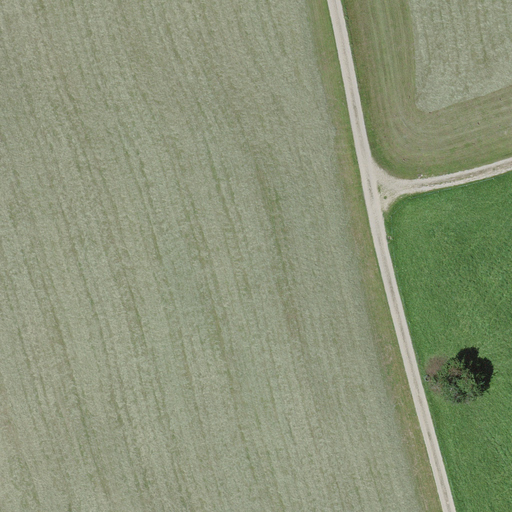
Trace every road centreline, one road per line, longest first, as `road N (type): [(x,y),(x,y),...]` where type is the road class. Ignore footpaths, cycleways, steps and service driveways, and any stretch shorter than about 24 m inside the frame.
road 1 (track): [(333,0),(442,511)]
road 2 (track): [(371,177),(427,197),(511,169)]
